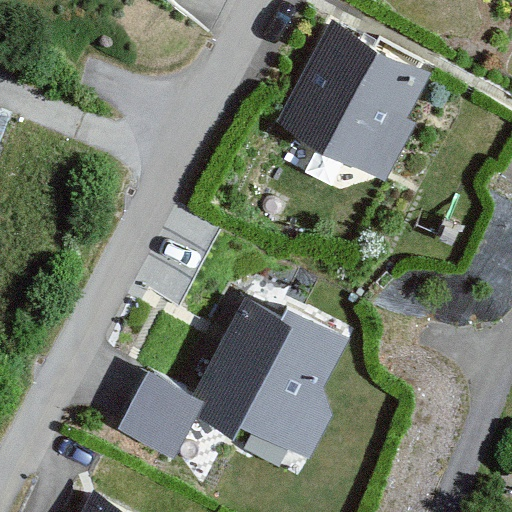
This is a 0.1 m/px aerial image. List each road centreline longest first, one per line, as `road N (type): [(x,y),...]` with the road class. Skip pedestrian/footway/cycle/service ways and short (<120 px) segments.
road 1 (residential): [(247,0),(0,469)]
road 2 (residential): [(511,303),(427,511)]
